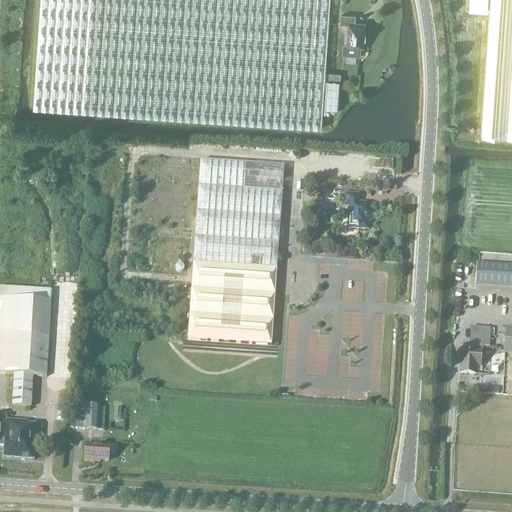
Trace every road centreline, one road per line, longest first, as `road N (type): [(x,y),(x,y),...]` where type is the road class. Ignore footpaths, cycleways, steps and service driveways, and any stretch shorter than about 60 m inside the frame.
road 1 (unclassified): [(403,511),(433,71),(424,0)]
road 2 (tertiary): [(398,511),(0,484)]
